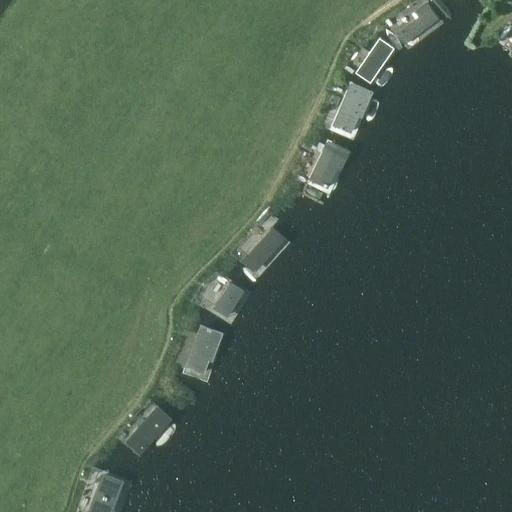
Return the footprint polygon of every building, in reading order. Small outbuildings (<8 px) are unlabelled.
[(429,0),(424,0),(396,22),(404,33),(436,9),(429,0)] [(375,38),(352,70),(363,78),(386,46),(375,38)] [(350,82),(334,119),(347,125),(363,88),(350,82)] [(328,140),(310,176),(322,182),(340,146),(328,140)] [(273,222),(247,253),(258,262),(284,231),(273,222)] [(224,279),(205,314),(217,321),(236,286),(224,279)] [(201,321),(188,359),(201,363),(214,325),(201,321)] [(159,395),(138,429),(150,436),(171,402),(159,395)] [(103,470),(89,507),(101,511),(102,511),(116,475),(103,470)]
